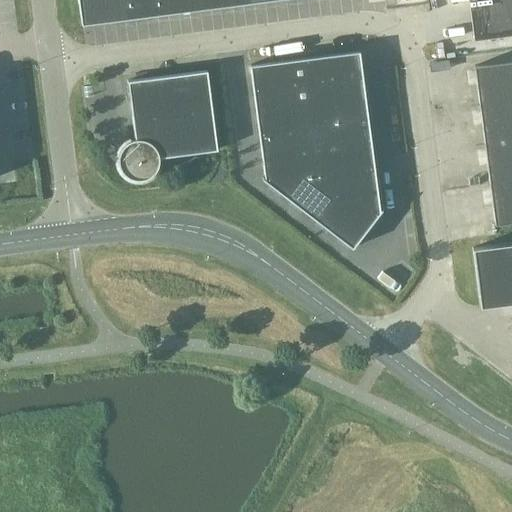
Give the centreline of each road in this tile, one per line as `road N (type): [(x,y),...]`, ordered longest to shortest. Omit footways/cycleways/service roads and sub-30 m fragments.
road 1 (unclassified): [(49,66),(366,26),(396,35),(412,55),(442,272),(382,352)]
road 2 (tertiary): [(73,237),(161,227),(225,239),(382,352)]
road 3 (residential): [(49,66),(73,237)]
road 4 (tertiary): [(382,352),(511,441)]
